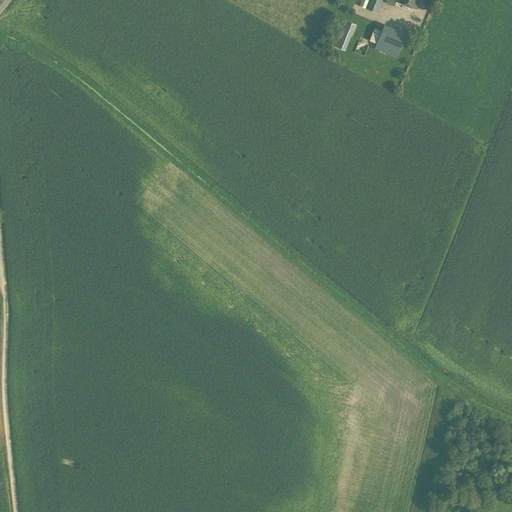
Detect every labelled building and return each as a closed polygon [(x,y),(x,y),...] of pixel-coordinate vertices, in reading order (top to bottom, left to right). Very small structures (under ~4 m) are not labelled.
[(364,8),(368,0),(367,0),(361,0),(359,6),(364,8)] [(381,0),(369,0),(366,9),(377,13),(381,0)] [(419,0),(395,0),(395,1),(416,9),(419,0)] [(344,19),(336,46),(346,49),(354,22),(344,19)] [(406,34),(383,25),(374,48),(396,57),(406,34)]
